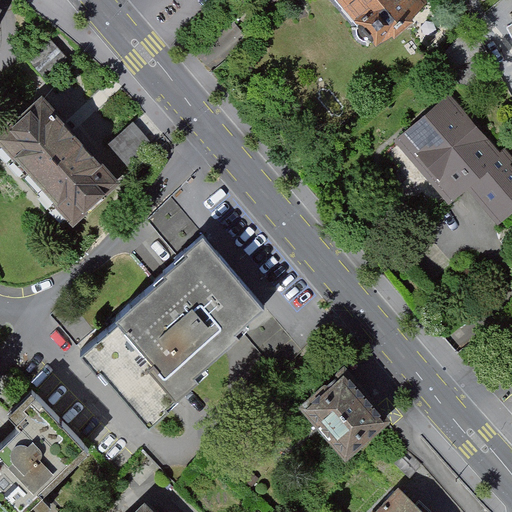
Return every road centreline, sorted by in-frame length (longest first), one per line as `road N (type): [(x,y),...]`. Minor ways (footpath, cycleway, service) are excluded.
road 1 (tertiary): [(447,400),(208,122)]
road 2 (residential): [(0,321),(45,304),(131,226),(167,188),(208,122)]
road 3 (tertiary): [(208,122),(96,0)]
